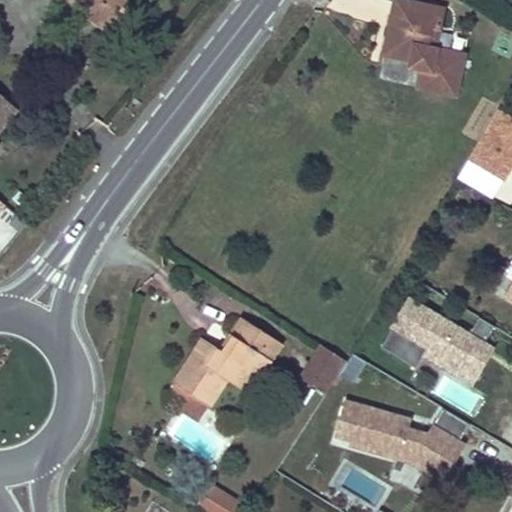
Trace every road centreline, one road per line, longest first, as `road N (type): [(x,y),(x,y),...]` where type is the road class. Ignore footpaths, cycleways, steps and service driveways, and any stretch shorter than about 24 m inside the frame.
road 1 (tertiary): [(265,0),(56,273),(28,322)]
road 2 (tertiary): [(19,464),(61,433),(73,389),(59,347),(28,322)]
